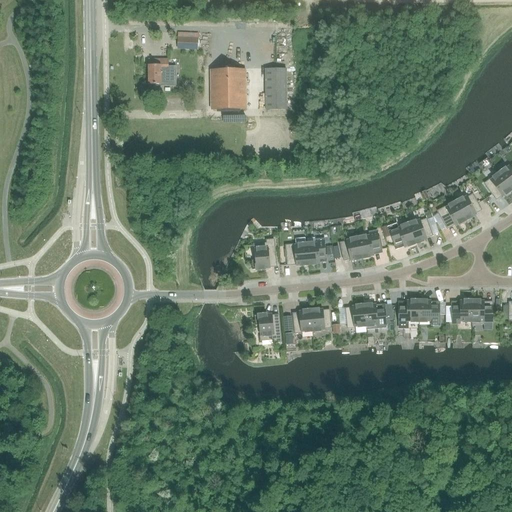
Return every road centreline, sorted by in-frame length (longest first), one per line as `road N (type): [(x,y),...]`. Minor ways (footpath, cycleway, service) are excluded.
road 1 (residential): [(129,295),(351,283),(476,241)]
road 2 (secondary): [(92,186),(89,0)]
road 3 (secondary): [(53,511),(83,447),(94,391)]
